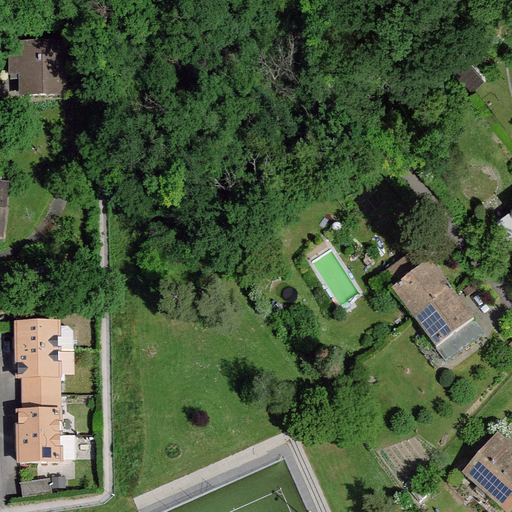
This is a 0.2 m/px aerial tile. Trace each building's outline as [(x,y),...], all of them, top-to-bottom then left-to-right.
[(22,76),(22,97),(66,96),(66,47),(11,48),(12,76),(22,76)] [(511,210),(499,219),(511,237),(511,210)] [(403,284),(428,265),(430,264),(421,252),(393,273),(403,284)] [(29,263),(28,291),(59,291),(60,264),(29,263)] [(403,284),(397,288),(420,317),(450,295),(428,265),(403,284)] [(0,291),(21,291),(21,272),(0,271),(0,291)] [(472,323),(450,295),(420,317),(442,346),(448,342),(472,323)] [(475,321),(472,323),(448,342),(457,355),(484,334),(475,321)] [(19,353),(59,352),(59,328),(59,327),(18,327),(18,331),(19,353)] [(59,328),(59,352),(74,352),(74,333),(69,329),(59,328)] [(25,379),(60,379),(59,352),(19,353),(19,379),(25,379)] [(25,397),(60,397),(60,379),(25,379),(25,397)] [(26,416),(60,415),(60,397),(25,397),(26,416)] [(20,416),(20,438),(61,438),(60,415),(26,416),(20,416)] [(61,438),(20,438),(20,465),(61,463),(61,438)] [(511,454),(495,440),(465,473),(479,486),(484,480),(511,504),(511,454)] [(50,480),(21,484),(23,499),(53,494),(50,480)]
